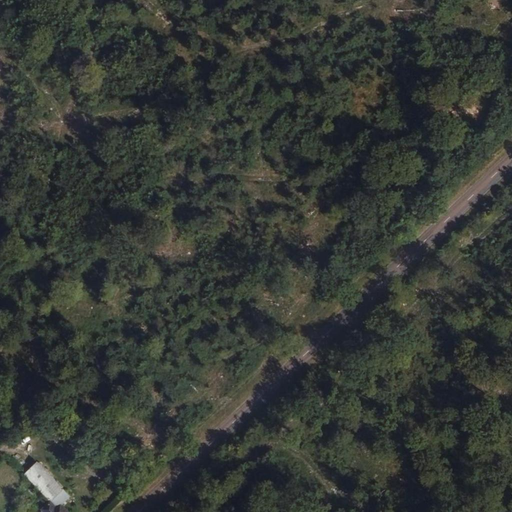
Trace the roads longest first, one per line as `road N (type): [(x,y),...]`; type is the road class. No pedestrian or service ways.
road 1 (tertiary): [(511,155),(138,511)]
road 2 (track): [(391,511),(511,494)]
